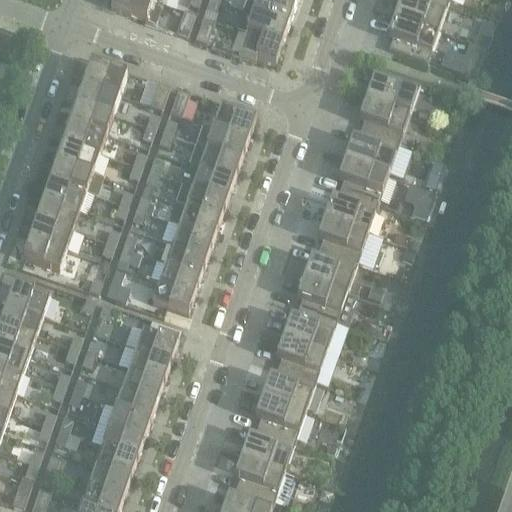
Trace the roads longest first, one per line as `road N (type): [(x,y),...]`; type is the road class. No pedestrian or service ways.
road 1 (residential): [(163,511),(305,108)]
road 2 (residential): [(305,108),(64,28)]
road 3 (unknown): [(182,67),(101,302)]
road 4 (unknown): [(101,302),(28,511)]
road 5 (residential): [(0,211),(64,28)]
